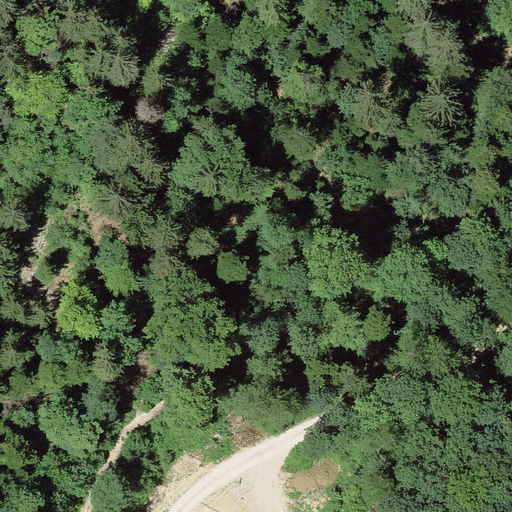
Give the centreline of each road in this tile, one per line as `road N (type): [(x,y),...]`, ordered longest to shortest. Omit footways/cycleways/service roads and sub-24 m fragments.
road 1 (track): [(511,229),(401,314),(368,311),(228,356),(103,467),(82,511)]
road 2 (track): [(511,326),(456,364),(343,409),(283,443),(218,511)]
